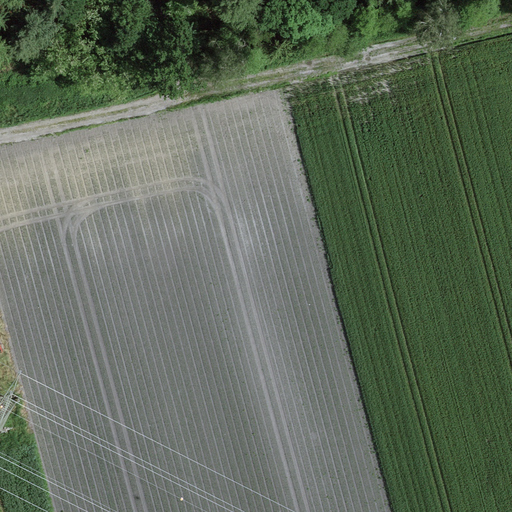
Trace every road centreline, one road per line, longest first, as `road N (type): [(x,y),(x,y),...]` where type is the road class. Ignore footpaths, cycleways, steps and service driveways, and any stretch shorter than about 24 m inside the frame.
road 1 (track): [(179,84),(511,10)]
road 2 (track): [(179,84),(0,127)]
